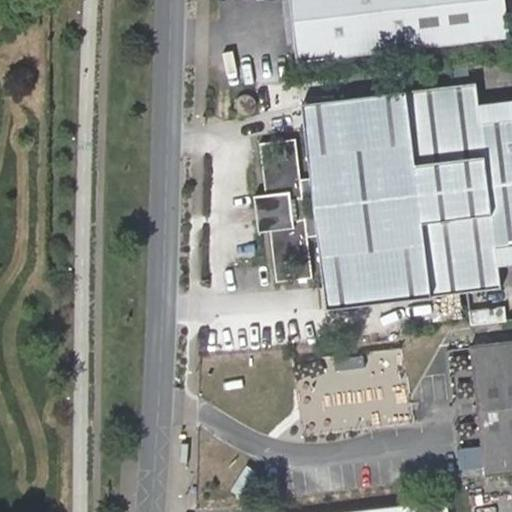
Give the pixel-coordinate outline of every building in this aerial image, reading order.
[(510,41),(505,0),(290,0),(298,64),(510,41)] [(511,120),(480,124),(478,108),(475,85),(299,107),(303,141),(308,181),(296,183),(294,172),(291,172),(290,167),(267,169),(271,203),(264,203),(267,227),(274,226),(278,261),(300,258),(299,254),(303,252),(301,240),(315,238),(320,279),(324,312),(501,291),(499,270),(497,252),(511,250),(511,120)] [(240,96),(237,99),(235,102),(235,105),(235,108),(236,110),(238,112),(240,115),(243,115),(246,115),(250,114),(253,112),(255,109),(255,106),(255,102),(254,100),(252,97),(249,95),(246,95),(244,95),(240,96)] [(511,104),(478,108),(480,124),(511,120),(511,104)] [(308,181),(303,141),(257,146),(264,203),(271,203),(267,169),(290,167),(291,172),(294,172),(296,183),(308,181)] [(274,226),(267,227),(273,286),(320,279),(315,238),(301,240),(303,252),(299,254),(300,258),(278,261),(274,226)] [(499,270),(511,268),(511,250),(497,252),(499,270)] [(471,310),(472,323),(509,319),(508,306),(471,310)] [(486,473),(511,470),(511,340),(474,344),(486,473)] [(450,511),(449,499),(330,511),(450,511)]
